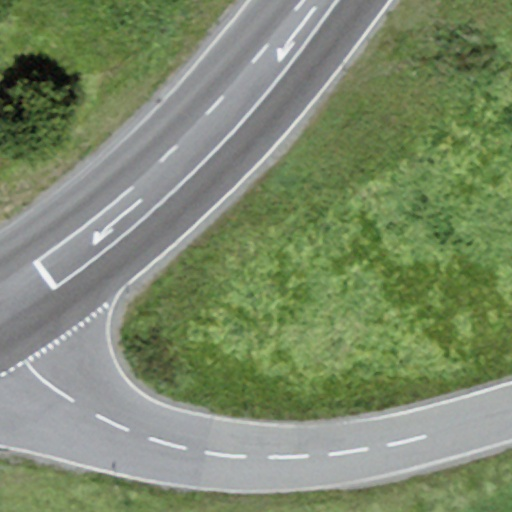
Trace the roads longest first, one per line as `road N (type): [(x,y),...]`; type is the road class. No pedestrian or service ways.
road 1 (unclassified): [(0,349),(107,439),(248,463),(511,412)]
road 2 (primary): [(320,0),(216,129),(0,310)]
